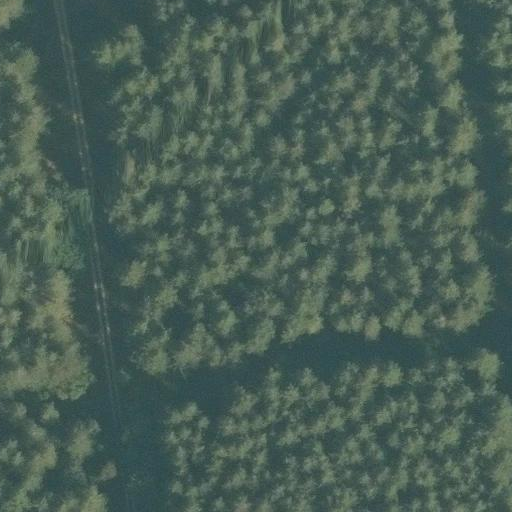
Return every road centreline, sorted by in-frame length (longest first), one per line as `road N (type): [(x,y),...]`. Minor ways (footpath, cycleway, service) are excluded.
road 1 (track): [(129,511),(49,0)]
road 2 (track): [(511,333),(0,405)]
road 3 (track): [(504,334),(454,0)]
